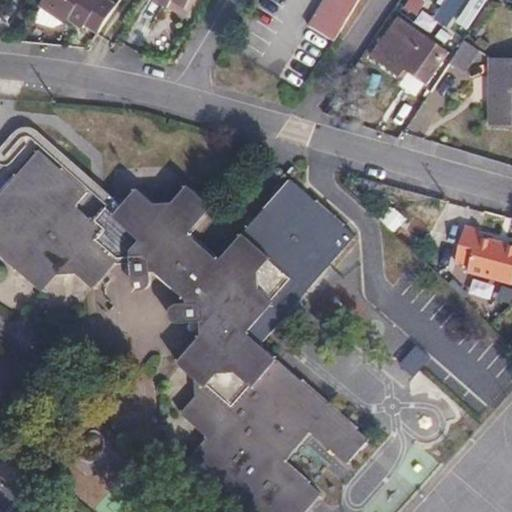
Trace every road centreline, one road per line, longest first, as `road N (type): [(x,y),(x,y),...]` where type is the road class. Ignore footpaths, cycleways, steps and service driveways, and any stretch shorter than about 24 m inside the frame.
road 1 (residential): [(181,101),(511,193)]
road 2 (residential): [(0,68),(181,101)]
